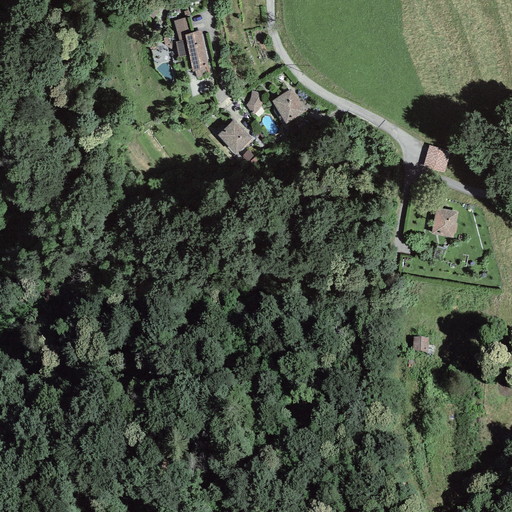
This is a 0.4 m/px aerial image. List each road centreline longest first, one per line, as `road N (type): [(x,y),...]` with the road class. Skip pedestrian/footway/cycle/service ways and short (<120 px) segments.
road 1 (unclassified): [(397,245),(410,169),(405,138),(299,76),(274,40),(270,0)]
road 2 (track): [(419,511),(400,480),(385,416),(397,245)]
